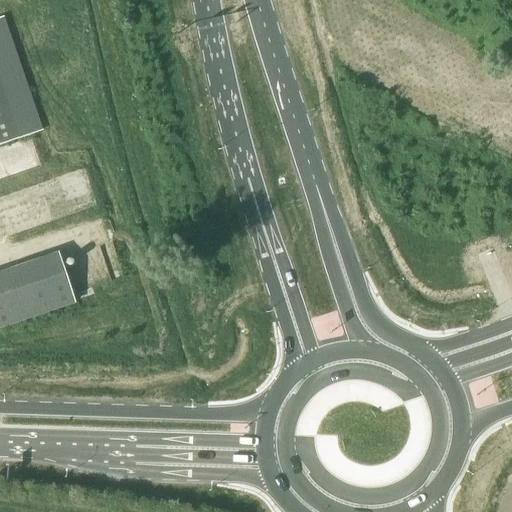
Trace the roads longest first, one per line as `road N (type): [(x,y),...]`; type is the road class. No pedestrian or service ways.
road 1 (tertiary): [(266,416),(0,409)]
road 2 (primary): [(240,153),(294,374)]
road 3 (primary): [(240,153),(309,364)]
road 4 (primary): [(419,353),(372,325),(307,173)]
road 5 (primary): [(373,354),(342,302),(307,173)]
road 6 (primary): [(307,173),(261,0)]
road 7 (tertiary): [(111,456),(143,476),(270,483)]
road 8 (primary): [(206,0),(240,153)]
road 9 (tertiary): [(111,456),(138,441),(262,443)]
road 10 (tertiary): [(111,456),(264,463)]
road 11 (primary): [(285,445),(350,497),(387,497),(410,486)]
